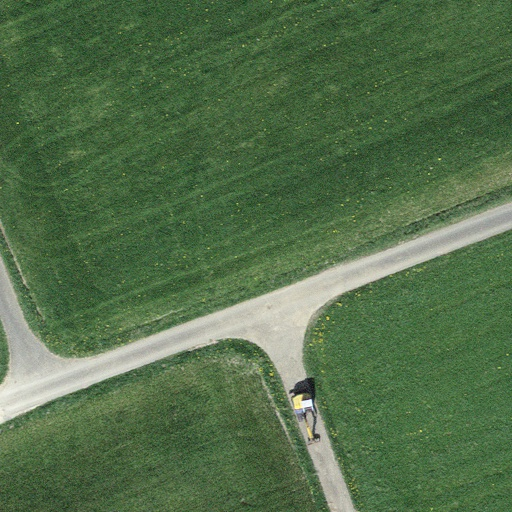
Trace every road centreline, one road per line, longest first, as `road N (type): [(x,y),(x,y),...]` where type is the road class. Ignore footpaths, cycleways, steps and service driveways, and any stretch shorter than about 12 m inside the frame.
road 1 (unclassified): [(511,212),(0,400)]
road 2 (track): [(266,303),(342,511)]
